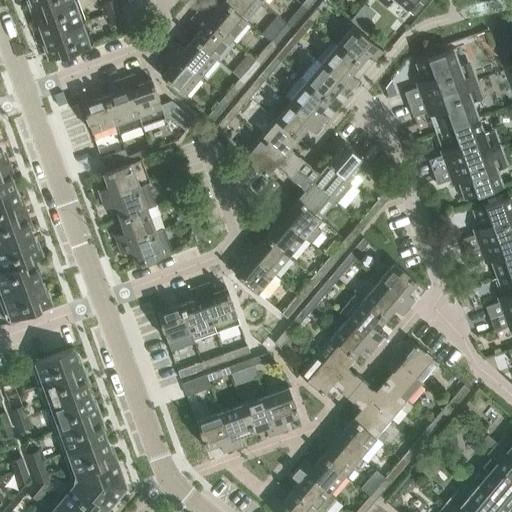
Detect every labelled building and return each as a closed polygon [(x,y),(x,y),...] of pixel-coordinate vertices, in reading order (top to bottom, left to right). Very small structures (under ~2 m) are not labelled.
[(73,0),(29,0),(35,14),(73,0)] [(85,21),(77,0),(73,0),(35,14),(43,37),(85,21)] [(113,0),(106,0),(103,2),(107,13),(117,10),(113,0)] [(246,20),(261,2),(258,0),(224,0),(223,1),(246,20)] [(313,0),(304,0),(301,5),(306,9),(313,0)] [(328,5),(322,0),(306,19),(312,24),(328,5)] [(382,0),(388,4),(390,0),(396,0),(413,13),(423,0),(382,0)] [(207,6),(200,14),(230,39),(246,20),(223,1),(214,12),(207,6)] [(291,27),(306,9),(301,5),(286,23),(291,27)] [(110,23),(121,19),(117,10),(107,13),(110,23)] [(201,28),(193,38),(215,57),(230,39),(200,14),(193,22),(201,28)] [(296,43),(312,24),(306,19),(290,38),(296,43)] [(43,37),(51,59),(93,44),(85,21),(43,37)] [(276,45),(291,27),(286,23),(270,41),(276,45)] [(383,51),(353,25),(336,45),(359,64),(368,53),(375,59),(383,51)] [(177,42),(170,50),(199,75),(200,74),(215,57),(193,38),(184,48),(177,42)] [(280,61),(296,43),(290,38),(275,56),(280,61)] [(336,45),(331,40),(315,59),(350,89),(357,81),(350,74),(359,64),(336,45)] [(270,41),(255,60),(260,64),(276,45),(270,41)] [(404,92),(408,104),(477,79),(470,60),(458,65),(452,49),(418,61),(424,79),(415,82),(416,87),(404,92)] [(170,64),(161,75),(165,79),(184,94),(199,75),(170,50),(163,58),(170,64)] [(265,79),(280,61),(275,56),(260,74),(265,79)] [(350,89),(315,59),(300,77),(328,101),(336,91),(344,97),(350,89)] [(245,82),(260,64),(255,60),(240,78),(245,82)] [(137,84),(134,74),(123,78),(140,125),(167,115),(183,128),(192,118),(169,99),(160,103),(151,79),(137,84)] [(249,97),(265,79),(260,74),(244,93),(249,97)] [(327,117),(320,111),(328,101),(300,77),(285,95),(320,125),(327,117)] [(114,81),(117,91),(105,96),(117,131),(119,131),(119,132),(140,125),(123,78),(114,81)] [(230,100),(245,82),(240,78),(224,96),(230,100)] [(436,113),(442,130),(477,117),(471,103),(483,98),(477,79),(408,104),(413,116),(425,112),(427,117),(436,113)] [(89,91),(78,94),(91,131),(106,126),(109,134),(117,131),(105,96),(92,100),(89,91)] [(234,116),(249,97),(244,93),(228,111),(234,116)] [(306,126),(313,133),(320,125),(285,95),(269,113),(274,118),(297,137),(306,126)] [(224,96),(208,115),(213,120),(230,100),(224,96)] [(229,120),(234,116),(228,111),(213,130),(218,134),(229,120)] [(428,159),(433,172),(501,147),(495,128),(482,133),(477,117),(442,130),(449,146),(439,150),(441,154),(428,159)] [(274,118),(258,137),(292,165),(297,168),(303,160),(288,147),(297,137),(274,118)] [(292,165),(258,137),(243,155),(265,174),(275,163),(286,172),(292,165)] [(329,145),(337,152),(328,163),(356,186),(362,179),(357,175),(366,163),(336,137),(329,145)] [(0,147),(0,169),(10,166),(5,151),(2,152),(0,147)] [(172,147),(166,149),(171,166),(174,172),(180,170),(178,164),(172,147)] [(501,147),(433,172),(437,184),(450,179),(452,185),(461,182),(467,197),(501,185),(496,170),(508,166),(504,154),(501,147)] [(106,170),(103,171),(103,172),(129,162),(124,149),(102,157),(106,170)] [(124,149),(129,162),(141,158),(147,156),(144,149),(127,155),(124,149)] [(149,181),(141,158),(129,162),(103,172),(108,186),(98,189),(101,199),(148,182),(149,181)] [(303,160),(297,168),(301,172),(335,201),(336,200),(344,207),(360,189),(356,186),(328,163),(319,173),(308,164),(303,160)] [(10,166),(0,169),(0,195),(15,190),(12,182),(16,180),(10,166)] [(301,172),(297,168),(290,176),(305,189),(296,199),(320,219),(335,201),(301,172)] [(180,170),(174,172),(176,180),(182,196),(188,194),(180,170)] [(385,176),(379,183),(387,189),(381,196),(375,203),(380,207),(386,200),(397,186),(385,176)] [(105,209),(115,205),(119,219),(156,205),(148,182),(101,199),(105,209)] [(15,190),(0,195),(0,221),(27,211),(21,196),(18,197),(15,190)] [(196,216),(188,194),(182,196),(190,218),(196,216)] [(461,238),(465,250),(511,232),(511,202),(509,195),(475,208),(481,225),(472,229),(473,234),(461,238)] [(280,203),(274,211),(304,237),(311,242),(321,231),(314,225),(320,219),(296,199),(288,209),(280,203)] [(372,206),(359,221),(364,225),(377,210),(380,207),(375,203),(372,206)] [(118,244),(155,232),(150,217),(159,214),(156,205),(119,219),(124,231),(114,235),(118,244)] [(27,211),(0,221),(0,247),(32,235),(29,227),(32,226),(27,211)] [(267,218),(274,225),(266,236),(289,255),(304,237),(274,211),(267,218)] [(205,240),(196,216),(190,218),(193,226),(199,242),(205,240)] [(348,243),(354,237),(364,225),(359,221),(344,239),(348,243)] [(171,252),(163,229),(155,232),(118,244),(121,254),(131,251),(136,265),(171,252)] [(493,260),(499,276),(511,271),(511,232),(465,250),(470,263),(482,258),(484,263),(493,260)] [(32,235),(0,247),(0,270),(38,258),(43,256),(37,241),(34,242),(32,235)] [(257,246),(250,239),(243,247),(273,273),(289,255),(266,236),(257,246)] [(333,261),(348,243),(344,239),(328,257),(333,261)] [(365,245),(359,241),(347,255),(352,260),(365,245)] [(265,297),(280,279),(273,273),(243,247),(236,256),(243,262),(233,273),(256,292),(257,291),(264,296),(265,297)] [(347,255),(331,274),(336,278),(352,260),(347,255)] [(318,280),(333,261),(328,257),(312,275),(318,280)] [(0,270),(0,297),(41,283),(38,275),(41,273),(36,260),(38,259),(38,258),(0,270)] [(417,282),(393,262),(377,281),(407,307),(414,299),(407,293),(417,282)] [(488,313),(489,318),(502,313),(511,309),(511,271),(499,276),(505,293),(496,296),(498,301),(485,306),(488,313)] [(331,274),(316,292),(321,296),(336,278),(331,274)] [(318,280),(312,275),(297,293),(302,298),(318,280)] [(407,307),(377,281),(362,300),(385,319),(394,309),(401,315),(407,307)] [(236,314),(226,286),(212,291),(209,282),(199,286),(216,331),(239,323),(236,314)] [(43,290),(41,283),(0,297),(0,302),(7,320),(53,304),(47,289),(43,290)] [(199,286),(189,290),(192,299),(180,303),(190,331),(193,339),(216,331),(199,286)] [(321,296),(316,292),(300,310),(305,315),(321,296)] [(297,293),(282,311),(288,315),(302,298),(297,293)] [(383,335),(376,330),(385,319),(362,300),(354,293),(339,312),(347,318),(376,343),(383,335)] [(165,298),(153,303),(166,339),(168,339),(172,350),(194,342),(193,339),(190,331),(180,303),(168,308),(165,298)] [(511,309),(502,313),(489,318),(494,331),(511,324),(511,309)] [(300,310),(297,314),(284,329),(289,333),(305,315),(300,310)] [(370,351),(376,343),(347,318),(331,337),(354,356),(363,346),(370,351)] [(284,329),(274,341),(280,345),(289,333),(284,329)] [(360,378),(355,375),(346,367),(354,356),(331,337),(316,356),(353,386),(360,378)] [(249,349),(247,343),(223,352),(225,358),(249,349)] [(406,355),(398,348),(392,357),(421,382),(438,362),(415,343),(406,355)] [(72,347),(30,363),(39,387),(85,369),(79,354),(75,356),(72,347)] [(208,357),(200,360),(202,366),(210,363),(225,358),(223,352),(208,357)] [(267,352),(250,358),(252,365),(270,359),(267,352)] [(332,383),(346,394),(353,386),(316,356),(300,375),(323,394),(332,383)] [(385,365),(392,371),(384,381),(406,400),(421,382),(392,357),(385,365)] [(250,358),(228,366),(230,373),(252,365),(250,358)] [(195,362),(178,368),(181,374),(202,366),(200,360),(195,362)] [(228,366),(206,374),(208,381),(230,373),(228,366)] [(9,369),(0,372),(0,376),(3,384),(13,380),(9,369)] [(85,369),(39,387),(47,410),(89,394),(86,386),(90,384),(85,369)] [(206,374),(182,383),(187,396),(210,388),(208,381),(206,374)] [(360,378),(353,386),(358,390),(390,418),(400,407),(406,412),(412,405),(406,400),(384,381),(375,391),(364,382),(360,378)] [(452,408),(469,388),(464,384),(447,404),(452,408)] [(353,386),(346,394),(351,398),(362,407),(353,418),(382,443),(384,444),(382,442),(388,435),(381,429),(390,418),(358,390),(353,386)] [(298,414),(288,388),(288,387),(265,395),(278,432),(287,428),(284,419),(298,414)] [(89,394),(47,410),(55,431),(101,414),(96,399),(92,400),(89,394)] [(268,435),(278,432),(265,395),(241,404),(251,431),(265,426),(268,435)] [(237,436),(251,431),(241,404),(219,412),(232,448),(241,445),(237,436)] [(447,404),(444,408),(432,422),(436,426),(452,408),(447,404)] [(28,417),(23,405),(10,409),(15,421),(28,417)] [(0,426),(10,423),(5,411),(0,412),(0,426)] [(219,442),(223,452),(232,448),(219,412),(195,420),(205,447),(219,442)] [(101,414),(55,431),(63,454),(105,439),(102,430),(106,429),(101,414)] [(18,432),(31,427),(28,417),(15,421),(18,432)] [(336,422),(330,430),(359,455),(360,455),(367,461),(382,443),(353,418),(344,429),(336,422)] [(432,422),(416,440),(421,444),(426,439),(436,426),(432,422)] [(0,434),(1,438),(13,434),(10,423),(0,426),(0,434)] [(330,445),(322,455),(344,474),(359,455),(330,430),(323,438),(330,445)] [(511,440),(503,433),(491,448),(511,465),(511,440)] [(105,439),(63,454),(70,474),(69,478),(113,461),(118,460),(112,444),(108,445),(105,439)] [(421,444),(416,440),(400,458),(405,463),(421,444)] [(511,499),(511,465),(491,448),(479,463),(489,471),(478,484),(506,507),(511,499)] [(37,450),(26,454),(31,466),(42,462),(37,450)] [(305,459),(298,467),(328,492),(344,474),(322,455),(313,466),(305,459)] [(26,468),(22,456),(9,461),(13,473),(26,468)] [(400,458),(384,477),(389,481),(405,463),(400,458)] [(69,478),(69,480),(72,483),(100,507),(105,511),(107,511),(128,488),(118,460),(113,461),(69,478)] [(42,462),(31,466),(35,477),(46,473),(42,462)] [(414,470),(417,473),(421,473),(423,470),(423,466),(420,464),(417,464),(414,467),(414,470)] [(292,475),(300,481),(291,492),(314,511),(323,511),(335,498),(328,492),(298,467),(292,475)] [(17,484),(30,479),(26,468),(13,473),(17,484)] [(43,490),(49,483),(46,473),(35,477),(37,481),(35,482),(43,490)] [(384,477),(369,495),(374,500),(389,481),(384,477)] [(404,490),(411,491),(415,486),(413,479),(406,478),(402,482),(401,483),(404,490)] [(28,491),(36,498),(43,490),(35,482),(28,491)] [(72,483),(56,501),(68,511),(96,511),(100,507),(72,483)] [(457,488),(445,503),(455,511),(501,511),(506,507),(478,484),(467,497),(457,488)] [(267,504),(275,511),(314,511),(291,492),(282,502),(274,495),(267,504)] [(369,495),(355,511),(363,511),(374,500),(369,495)] [(68,511),(56,501),(46,511),(68,511)] [(455,511),(445,503),(437,511),(455,511)]
